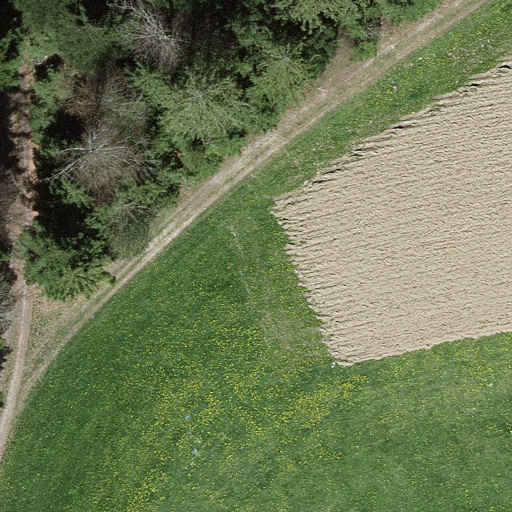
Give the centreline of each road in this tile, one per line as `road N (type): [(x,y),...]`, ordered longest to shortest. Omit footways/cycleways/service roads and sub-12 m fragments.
road 1 (track): [(468,0),(192,205),(14,366)]
road 2 (track): [(13,0),(14,366)]
